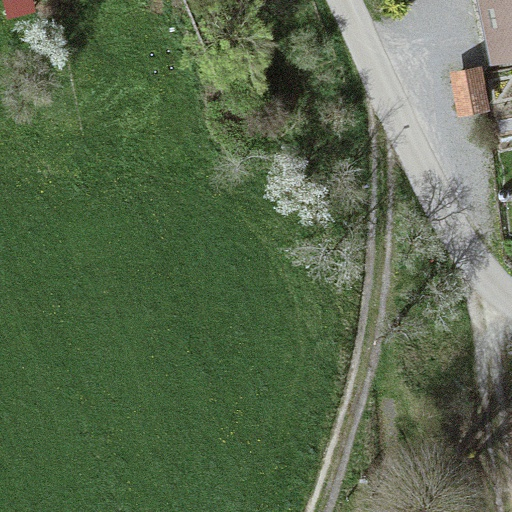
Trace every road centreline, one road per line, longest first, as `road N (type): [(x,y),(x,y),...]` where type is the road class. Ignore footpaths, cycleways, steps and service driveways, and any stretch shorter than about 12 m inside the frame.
road 1 (track): [(391,103),(382,243),(322,511)]
road 2 (unclassified): [(511,291),(479,266),(345,0)]
road 3 (track): [(479,266),(499,479),(511,497)]
